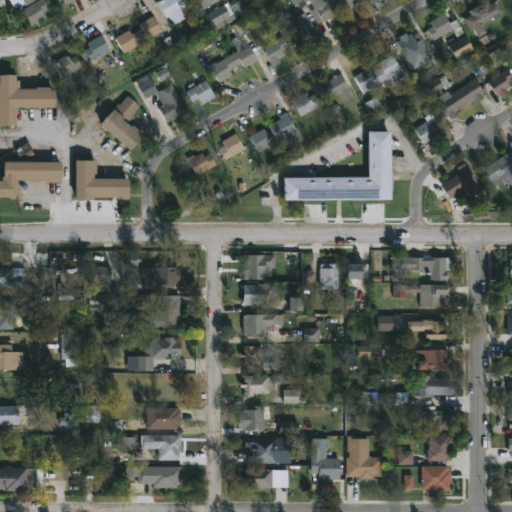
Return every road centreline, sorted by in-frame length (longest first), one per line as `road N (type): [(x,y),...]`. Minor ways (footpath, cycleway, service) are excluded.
road 1 (residential): [(486,239),(0,237)]
road 2 (residential): [(427,0),(170,147),(150,174),(149,236)]
road 3 (residential): [(350,511),(0,509)]
road 4 (residential): [(218,236),(215,511)]
road 5 (residential): [(486,239),(485,511)]
road 6 (residential): [(511,113),(425,174),(419,237)]
road 7 (residential): [(131,0),(63,38),(0,47)]
